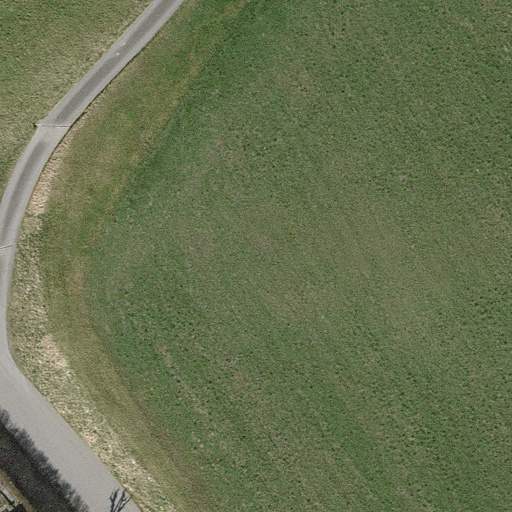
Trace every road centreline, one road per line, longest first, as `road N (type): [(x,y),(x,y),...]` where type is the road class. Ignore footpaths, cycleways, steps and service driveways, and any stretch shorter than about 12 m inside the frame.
road 1 (track): [(170,0),(43,143),(19,188),(0,262)]
road 2 (residential): [(106,511),(0,387)]
